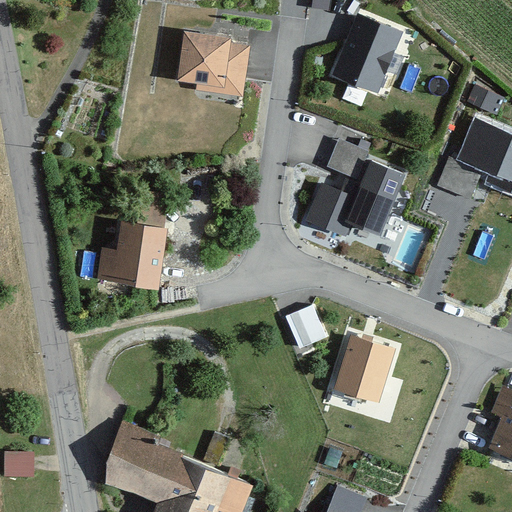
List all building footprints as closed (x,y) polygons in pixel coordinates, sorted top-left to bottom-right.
[(389,93),(411,22),(368,9),(346,79),(389,93)] [(254,32),(188,24),(181,73),(203,76),(201,84),(247,90),(254,32)] [(511,124),(482,114),(463,168),(511,185),(511,124)] [(361,178),(368,160),(372,151),(339,137),(328,164),(361,178)] [(381,242),(407,175),(368,160),(361,178),(359,184),(358,185),(341,227),(348,230),(381,242)] [(358,185),(359,184),(344,177),(339,189),(321,182),(305,220),(345,236),(348,230),(341,227),(358,185)] [(176,222),(129,216),(126,243),(104,240),(100,272),(169,281),(176,222)] [(300,344),(329,332),(315,298),(286,310),(300,344)] [(388,400),(403,342),(363,331),(347,389),(388,400)] [(511,381),(506,379),(495,406),(506,411),(494,439),(511,446),(511,381)] [(246,511),(259,477),(129,430),(111,476),(163,495),(156,511),(246,511)] [(36,445),(3,445),(3,468),(36,468),(36,445)]
